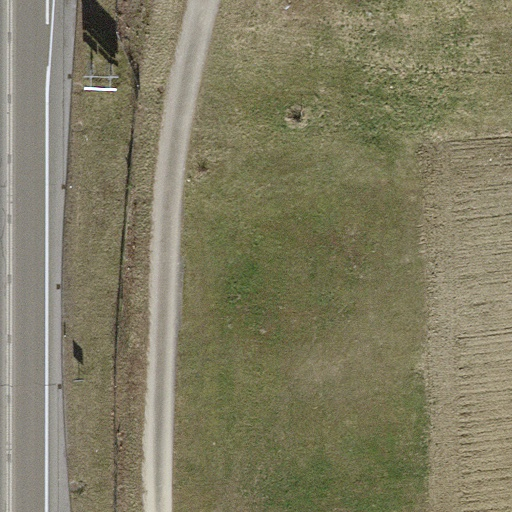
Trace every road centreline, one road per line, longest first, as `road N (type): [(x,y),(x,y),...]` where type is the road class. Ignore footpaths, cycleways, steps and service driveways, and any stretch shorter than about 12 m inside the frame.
road 1 (track): [(163,511),(163,189),(209,0)]
road 2 (trunk): [(31,511),(32,0)]
